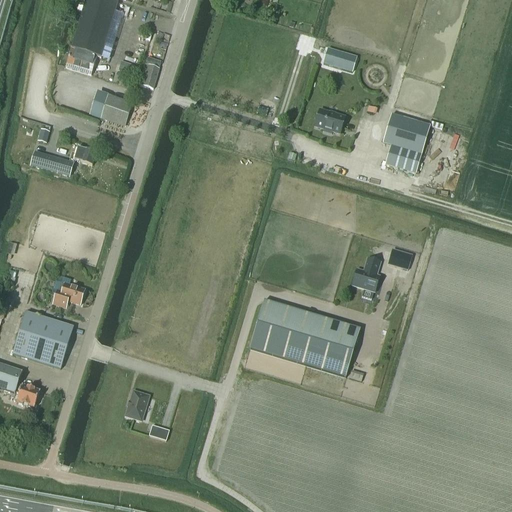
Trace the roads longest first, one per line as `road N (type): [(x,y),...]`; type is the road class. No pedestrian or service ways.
road 1 (unclassified): [(54,447),(191,0)]
road 2 (track): [(223,392),(199,476),(258,511)]
road 3 (track): [(511,223),(393,187)]
road 4 (unknown): [(74,127),(87,84),(162,97)]
